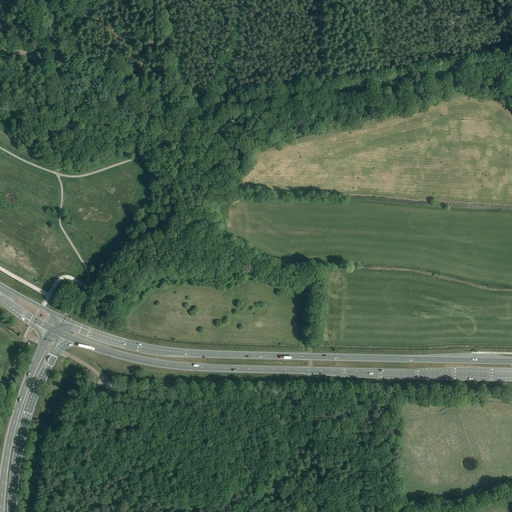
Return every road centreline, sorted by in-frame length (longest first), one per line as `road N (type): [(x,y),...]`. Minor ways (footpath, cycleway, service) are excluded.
road 1 (primary): [(511,361),(156,350),(61,319)]
road 2 (primary): [(64,335),(182,366),(511,375)]
road 3 (unclassified): [(102,379),(115,387),(511,396)]
road 4 (primary): [(51,331),(13,423),(0,509)]
road 5 (primary): [(12,511),(29,412),(64,335)]
road 6 (track): [(40,511),(43,476),(102,379)]
